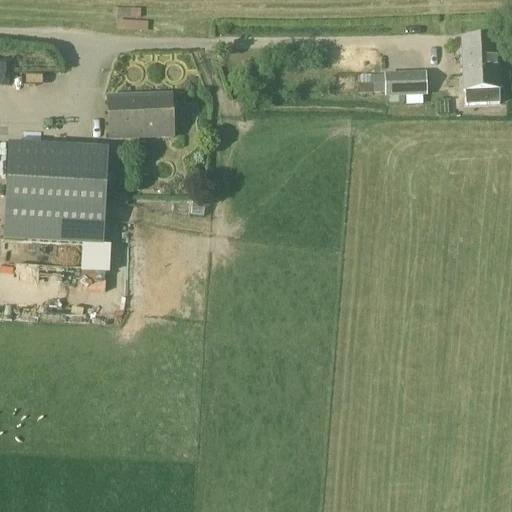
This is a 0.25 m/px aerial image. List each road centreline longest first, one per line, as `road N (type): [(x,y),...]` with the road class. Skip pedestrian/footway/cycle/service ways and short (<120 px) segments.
road 1 (residential): [(202,46),(0,41)]
road 2 (unknown): [(0,101),(71,91),(102,45)]
